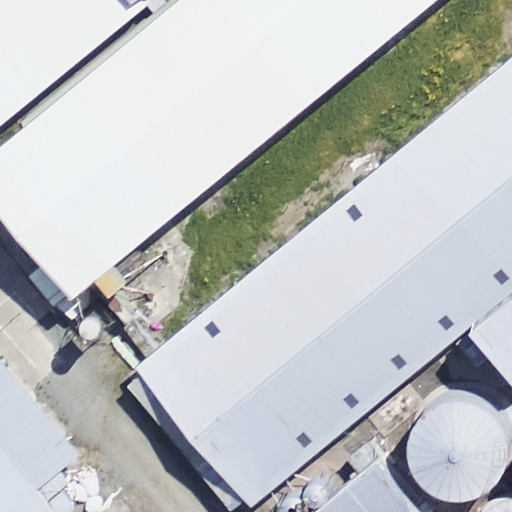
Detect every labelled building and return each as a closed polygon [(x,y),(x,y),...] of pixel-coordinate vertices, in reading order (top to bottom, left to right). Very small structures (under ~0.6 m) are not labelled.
[(186,0),(173,11),(0,155),(0,165),(107,293),(458,0),(186,0)] [(0,0),(0,155),(173,11),(163,0),(0,0)] [(186,0),(163,0),(173,11),(186,0)] [(511,75),(167,361),(281,498),(495,321),(511,340),(511,75)] [(0,511),(70,511),(49,486),(77,462),(0,370),(0,511)] [(417,422),(414,442),(419,460),(429,476),(445,488),(473,494),(491,490),(508,479),(511,473),(511,404),(503,394),(486,386),(467,383),(440,392),(425,405),(417,422)] [(430,511),(371,438),(278,511),(430,511)] [(481,511),(511,511),(511,490),(497,495),(483,509),(481,511)]
